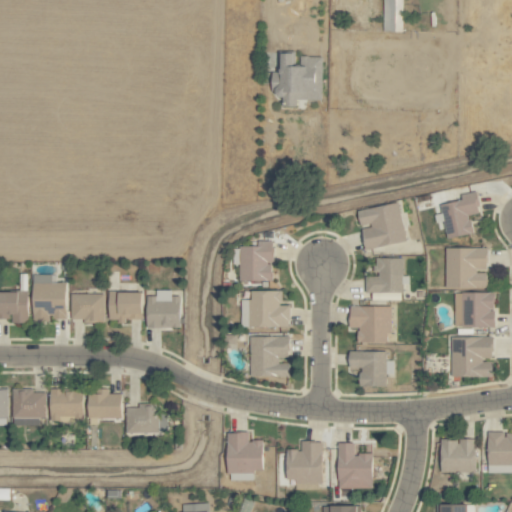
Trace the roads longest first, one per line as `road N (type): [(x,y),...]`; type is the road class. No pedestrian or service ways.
road 1 (residential): [(0,356),(116,356),(220,395),(322,411),(417,412),(511,399)]
road 2 (residential): [(322,265),(322,411)]
